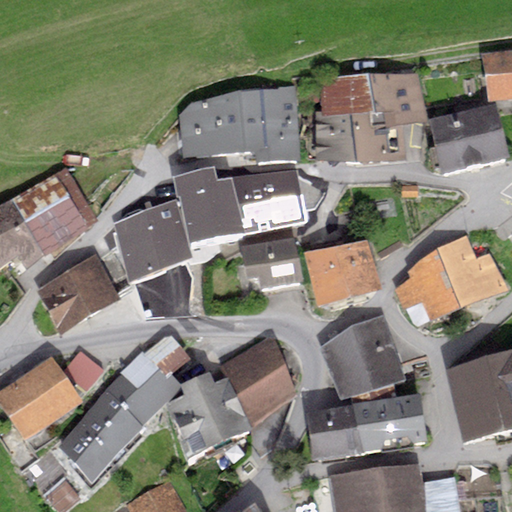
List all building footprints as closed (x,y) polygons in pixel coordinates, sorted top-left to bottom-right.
[(511,50),(481,54),(488,103),(511,99),(511,50)] [(319,80),(321,113),(321,116),(350,114),(373,111),(367,75),(319,80)] [(417,75),(367,75),(373,111),(350,114),(356,161),(407,160),(402,124),(427,121),(417,75)] [(240,91),(192,103),(179,115),(183,160),(253,151),(255,163),(300,160),(293,88),(240,91)] [(496,103),(429,119),(442,173),(510,157),(496,103)] [(315,113),(316,161),(356,161),(350,114),(321,116),(321,113),(315,113)] [(294,172),(218,181),(215,168),(172,177),(175,196),(178,195),(189,242),(307,223),(294,172)] [(41,187),(0,206),(0,211),(23,259),(66,239),(41,187)] [(417,187),(402,187),(402,198),(417,198),(417,187)] [(170,188),(145,197),(148,210),(114,224),(128,287),(192,265),(170,188)] [(0,223),(0,274),(1,275),(20,267),(0,223)] [(294,236),(241,247),(247,278),(257,277),(260,290),(303,281),(294,236)] [(407,272),(409,278),(394,288),(404,311),(421,304),(431,321),(509,291),(489,254),(475,258),(467,236),(437,248),(407,272)] [(369,238),(305,253),(318,304),(382,289),(369,238)] [(96,256),(36,291),(61,334),(121,299),(96,256)] [(352,325),(319,349),(340,400),(350,398),(352,403),(396,396),(394,384),(405,380),(383,317),(352,325)] [(121,375),(104,392),(142,427),(182,388),(171,377),(189,359),(171,337),(164,338),(145,354),(142,352),(119,372),(121,375)] [(266,338),(221,366),(226,377),(252,429),(296,396),(274,338),(266,338)] [(511,350),(442,366),(461,447),(511,435),(511,350)] [(80,351),(63,372),(86,391),(103,371),(80,351)] [(51,357),(0,391),(0,405),(24,441),(81,402),(51,357)] [(252,429),(226,377),(215,383),(210,372),(181,384),(186,397),(168,406),(187,460),(252,429)] [(104,392),(57,447),(92,484),(142,427),(104,392)] [(351,406),(307,414),(314,459),(427,441),(419,392),(396,396),(352,403),(350,403),(351,406)] [(420,466),(332,480),(337,511),(459,511),(454,477),(422,482),(420,466)] [(185,511),(170,483),(127,505),(130,511),(185,511)]
